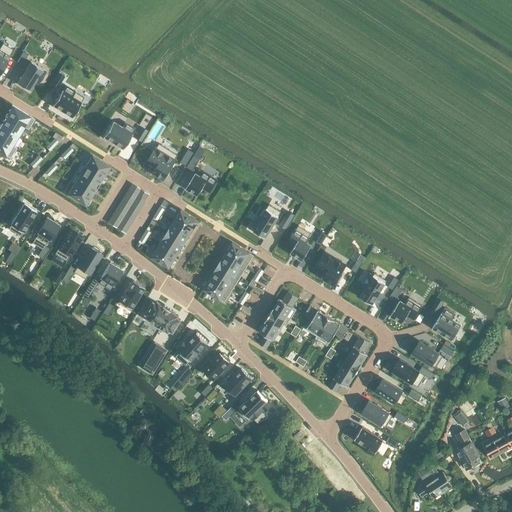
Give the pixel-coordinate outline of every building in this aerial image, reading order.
[(0,72),(10,56),(13,50),(3,43),(0,47),(0,72)] [(23,51),(17,61),(22,64),(28,54),(23,51)] [(30,62),(17,83),(30,90),(35,82),(38,84),(46,71),(30,62)] [(59,73),(53,84),(58,87),(64,77),(59,73)] [(64,85),(52,105),(72,117),(84,98),(64,85)] [(7,102),(1,112),(22,124),(28,128),(34,119),(28,115),(7,102)] [(1,112),(0,113),(0,124),(16,134),(22,124),(1,112)] [(113,121),(103,136),(123,148),(135,129),(124,122),(122,127),(113,121)] [(0,124),(0,138),(10,144),(16,134),(0,124)] [(142,127),(135,138),(141,141),(147,131),(142,127)] [(0,138),(0,154),(2,156),(3,155),(9,159),(16,148),(10,144),(0,138)] [(156,147),(148,160),(157,166),(153,172),(163,178),(178,154),(160,143),(157,148),(156,147)] [(188,149),(180,162),(186,166),(193,154),(194,152),(188,149)] [(92,154),(85,165),(104,176),(110,166),(92,154)] [(194,155),(187,167),(193,171),(200,159),(194,155)] [(81,162),(75,171),(79,174),(98,186),(104,176),(85,165),(81,162)] [(75,171),(69,181),(73,184),(92,196),(98,186),(79,174),(75,171)] [(195,172),(186,188),(198,195),(203,188),(210,192),(217,180),(203,172),(201,176),(195,172)] [(69,181),(63,191),(86,206),(92,196),(73,184),(69,181)] [(107,223),(125,234),(150,195),(132,184),(107,223)] [(24,203),(9,229),(21,236),(37,211),(24,203)] [(262,216),(253,230),(266,237),(281,212),(269,204),(266,210),(264,209),(261,215),(262,216)] [(181,210),(173,222),(191,233),(199,221),(181,210)] [(289,212),(280,225),(285,228),(294,215),(289,212)] [(36,237),(32,242),(42,249),(38,255),(43,259),(50,249),(45,246),(46,243),(47,244),(59,224),(47,217),(45,220),(43,219),(39,226),(40,227),(35,236),(36,237)] [(173,222),(166,233),(184,245),(191,233),(173,222)] [(296,229),(288,241),(295,245),(290,253),(302,260),(312,245),(307,242),(310,237),(309,237),(311,233),(299,225),(296,229)] [(71,228),(55,253),(67,261),(82,235),(71,228)] [(322,232),(316,242),(321,245),(327,235),(322,232)] [(166,233),(159,245),(177,256),(184,245),(166,233)] [(232,241),(224,253),(242,265),(250,253),(232,241)] [(159,245),(151,257),(169,268),(177,256),(159,245)] [(71,266),(62,281),(67,284),(74,273),(85,279),(101,254),(99,252),(98,250),(94,247),(92,248),(90,247),(76,269),(71,266)] [(11,251),(5,261),(10,265),(16,254),(11,251)] [(224,253),(217,265),(235,276),(242,265),(224,253)] [(326,253),(318,266),(327,272),(323,278),(334,284),(336,280),(338,281),(342,274),(341,273),(346,265),(326,253)] [(358,259),(351,269),(356,273),(363,262),(358,259)] [(96,274),(83,294),(88,297),(98,282),(110,289),(116,280),(117,281),(122,274),(120,273),(122,270),(110,262),(101,277),(96,274)] [(217,265),(210,277),(228,288),(235,276),(217,265)] [(59,269),(52,280),(58,283),(64,273),(59,269)] [(366,288),(360,296),(363,298),(363,300),(367,303),(370,302),(372,304),(387,280),(375,273),(373,276),(370,274),(363,286),(366,288)] [(210,277),(203,289),(220,300),(228,288),(210,277)] [(394,277),(388,287),(393,290),(399,280),(394,277)] [(132,279),(118,303),(130,310),(144,287),(132,279)] [(397,286),(389,298),(398,303),(390,315),(402,323),(407,315),(414,319),(422,307),(421,307),(422,305),(409,297),(408,299),(408,298),(405,303),(400,300),(401,299),(398,297),(403,289),(397,286)] [(280,300),(270,315),(284,324),(286,325),(296,309),(292,307),(297,298),(289,293),(283,301),(280,300)] [(438,298),(430,312),(435,316),(444,302),(438,298)] [(152,301),(144,314),(147,316),(146,318),(169,332),(170,330),(173,332),(181,320),(178,318),(179,316),(156,301),(155,303),(152,301)] [(109,303),(103,313),(108,316),(114,306),(109,303)] [(310,306),(305,314),(313,319),(307,329),(318,336),(329,318),(318,311),(310,306)] [(96,307),(89,317),(94,321),(101,310),(96,307)] [(445,308),(433,327),(452,340),(462,324),(453,319),(455,315),(446,309),(445,308)] [(266,335),(260,343),(266,347),(272,339),(274,340),(284,324),(270,315),(260,331),(266,335)] [(318,336),(316,338),(327,345),(330,340),(331,341),(336,333),(342,337),(347,329),(340,324),(329,318),(318,336)] [(298,323),(294,330),(299,333),(303,327),(298,323)] [(182,350),(176,357),(186,366),(208,342),(197,332),(191,340),(188,337),(179,348),(182,350)] [(360,337),(345,362),(357,369),(367,354),(364,351),(370,342),(360,337)] [(420,341),(412,353),(436,367),(443,356),(420,341)] [(156,343),(141,366),(153,374),(168,350),(156,343)] [(444,344),(441,349),(451,355),(454,350),(444,344)] [(220,353),(204,369),(214,378),(230,362),(228,360),(228,358),(224,354),(222,354),(220,353)] [(341,368),(330,386),(336,390),(341,382),(343,383),(347,385),(357,369),(345,362),(341,359),(337,365),(341,368)] [(400,359),(393,371),(419,387),(426,375),(431,379),(434,374),(422,366),(419,371),(400,359)] [(189,368),(178,380),(183,384),(194,373),(189,368)] [(241,368),(224,387),(234,396),(251,378),(241,368)] [(383,379),(376,390),(388,398),(387,400),(393,404),(394,402),(395,403),(402,391),(383,379)] [(209,384),(201,392),(205,396),(214,388),(209,384)] [(215,389),(206,397),(211,401),(219,393),(215,389)] [(258,390),(236,411),(246,421),(250,417),(253,420),(263,410),(260,408),(268,401),(266,398),(266,396),(262,393),(260,392),(258,390)] [(411,390),(408,395),(418,401),(421,396),(411,390)] [(505,398),(497,402),(502,410),(510,406),(505,398)] [(369,401),(362,412),(373,419),(372,421),(379,426),(380,423),(386,427),(393,415),(369,401)] [(221,405),(214,412),(220,418),(227,410),(221,405)] [(461,410),(454,415),(463,426),(470,421),(461,410)] [(396,411),(393,416),(403,422),(406,417),(396,411)] [(362,426),(355,439),(363,444),(361,447),(373,454),(375,451),(376,452),(384,440),(362,426)] [(465,429),(456,434),(460,442),(464,439),(469,437),(465,429)] [(300,431),(294,436),(298,440),(304,434),(300,431)] [(511,445),(505,433),(494,439),(502,452),(511,446),(511,445)] [(387,436),(384,441),(394,447),(397,442),(387,436)] [(467,444),(456,450),(467,469),(479,462),(476,457),(479,455),(472,442),(469,437),(464,439),(467,444)] [(494,439),(483,445),(491,458),(502,452),(494,439)] [(441,452),(424,463),(429,470),(434,466),(446,459),(441,452)] [(201,465),(195,470),(208,486),(214,481),(201,465)] [(434,466),(429,470),(443,492),(452,486),(443,471),(439,474),(434,466)] [(425,483),(417,489),(421,496),(429,491),(434,498),(443,492),(429,470),(420,476),(425,483)] [(334,489),(326,495),(339,510),(347,504),(334,489)]
